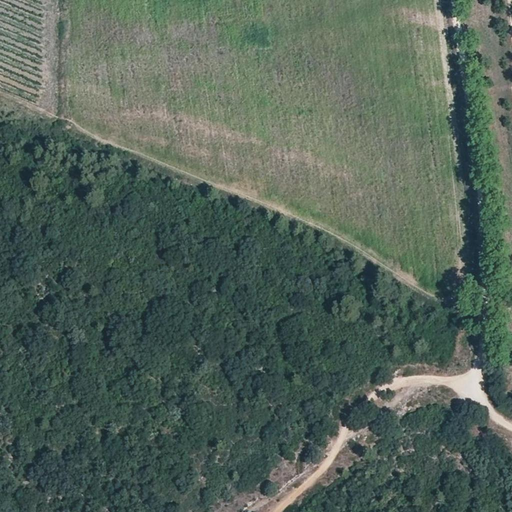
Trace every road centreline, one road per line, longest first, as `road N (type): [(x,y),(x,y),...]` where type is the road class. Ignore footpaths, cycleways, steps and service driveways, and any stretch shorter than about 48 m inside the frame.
road 1 (track): [(456,0),(491,242),(480,366),(471,385)]
road 2 (track): [(471,385),(409,380),(374,398),(276,511)]
